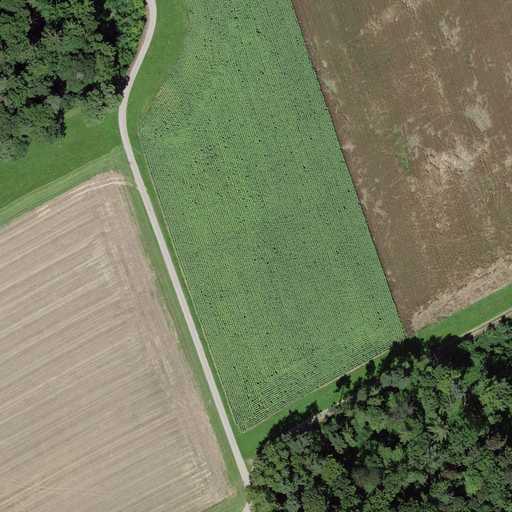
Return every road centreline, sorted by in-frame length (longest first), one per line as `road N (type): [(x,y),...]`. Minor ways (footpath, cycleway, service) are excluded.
road 1 (track): [(260,511),(130,146),(131,90),(154,28),(153,0)]
road 2 (track): [(240,455),(511,303)]
road 3 (track): [(511,457),(435,349)]
